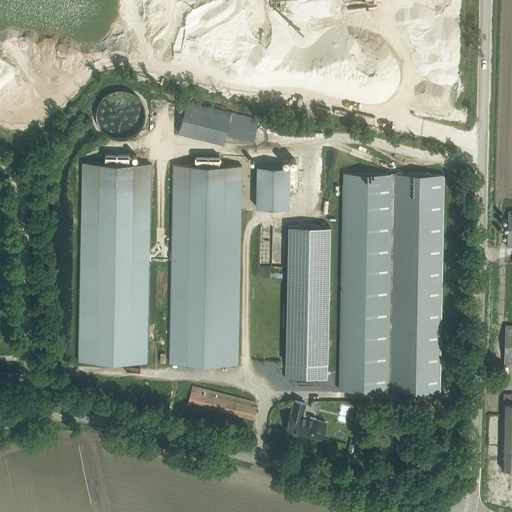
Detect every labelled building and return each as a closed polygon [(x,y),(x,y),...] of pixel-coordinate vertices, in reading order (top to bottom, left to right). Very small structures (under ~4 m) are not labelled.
[(143,132),(141,90),(96,93),(98,128),(106,127),(106,130),(109,130),(109,134),(143,132)] [(187,98),(180,130),(225,140),(232,109),(187,98)] [(83,162),(79,360),(147,362),(151,163),(131,163),(131,154),(104,153),(103,162),(83,162)] [(174,164),(170,362),(238,364),(242,165),(220,165),(220,160),(221,160),(221,157),(220,157),(220,156),(196,156),(196,157),(195,157),(195,161),(196,161),(196,164),(174,164)] [(256,207),(257,207),(289,207),(290,166),(257,165),(256,207)] [(396,173),(344,172),(340,390),(392,391),(396,173)] [(288,391),(330,392),(333,225),(291,224),(288,391)] [(257,407),(254,406),(256,401),(193,385),(188,402),(254,419),(257,407)] [(511,393),(504,394),(503,436),(511,436),(511,393)] [(305,402),(295,400),(292,413),(291,413),(287,429),(322,438),(326,422),(315,419),(314,421),(307,419),(309,415),(303,413),(305,402)] [(355,421),(363,423),(368,403),(360,401),(355,421)] [(511,436),(503,436),(502,469),(511,469),(511,436)]
